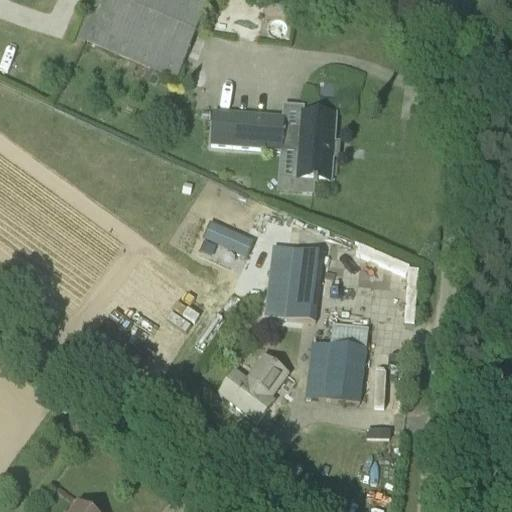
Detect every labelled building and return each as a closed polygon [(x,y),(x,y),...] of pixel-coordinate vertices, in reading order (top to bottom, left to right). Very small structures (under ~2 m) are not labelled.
[(212,0),(106,0),(86,45),(177,85),(212,0)] [(330,185),(335,120),(300,117),(299,127),(285,126),(285,120),(213,115),(210,151),(283,158),(282,153),(297,154),(295,183),(318,184),(330,185)] [(254,246),(210,227),(203,243),(247,262),(254,246)] [(325,258),(293,255),(292,266),(270,264),(265,320),(317,328),(325,258)] [(368,334),(348,331),(333,329),(331,350),(312,348),(306,402),(359,408),(368,334)] [(246,383),(236,375),(219,399),(257,428),(275,404),(273,403),(290,378),(264,359),(246,383)] [(329,472),(320,470),(318,477),(328,479),(329,472)]
